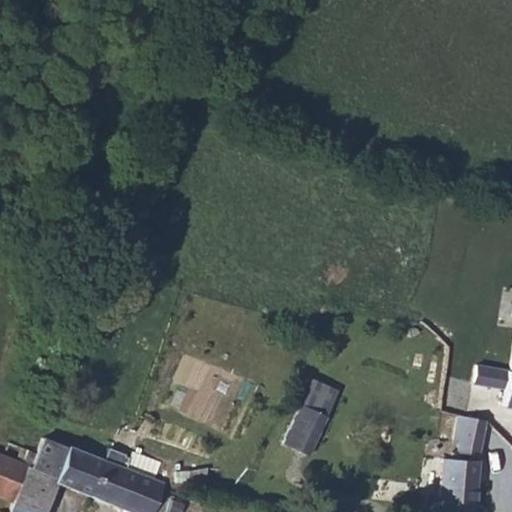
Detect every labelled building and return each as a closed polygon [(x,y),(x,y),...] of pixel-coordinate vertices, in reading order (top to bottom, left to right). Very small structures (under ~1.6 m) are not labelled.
[(511,407),(511,367),(478,362),(472,402),(474,402),(511,407)] [(312,375),(280,440),(308,453),(340,388),(312,375)] [(490,421),(469,418),(464,417),(461,432),(460,441),(465,442),(463,453),(485,456),(490,421)] [(105,459),(40,434),(35,448),(24,444),(18,458),(0,450),(0,492),(12,497),(10,503),(33,511),(45,511),(57,483),(91,496),(105,459)] [(429,491),(425,511),(475,511),(485,456),(463,453),(448,450),(441,493),(429,491)] [(166,483),(105,459),(91,496),(130,511),(154,511),(164,489),(166,483)] [(33,511),(10,503),(6,511),(33,511)]
